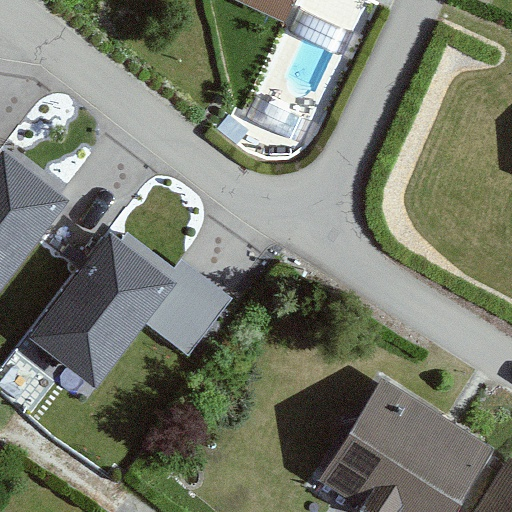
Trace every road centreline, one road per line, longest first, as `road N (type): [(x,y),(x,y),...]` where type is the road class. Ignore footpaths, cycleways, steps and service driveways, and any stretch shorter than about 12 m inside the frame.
road 1 (residential): [(0,4),(313,244)]
road 2 (residential): [(432,0),(313,244)]
road 3 (residential): [(313,244),(511,366)]
